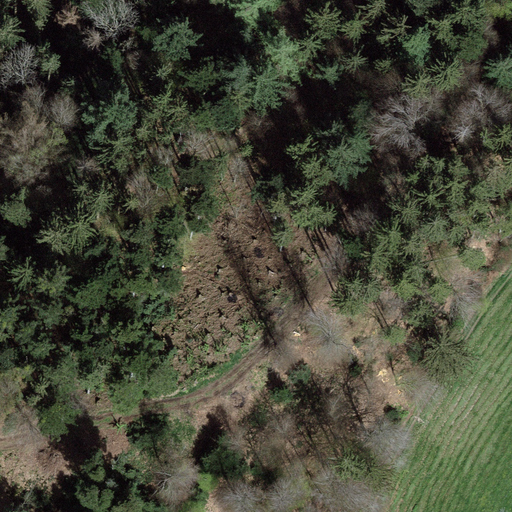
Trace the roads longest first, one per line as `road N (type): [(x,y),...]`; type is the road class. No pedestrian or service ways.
road 1 (track): [(0,193),(98,199),(193,166),(277,105),(380,0)]
road 2 (track): [(367,511),(385,465),(511,273)]
